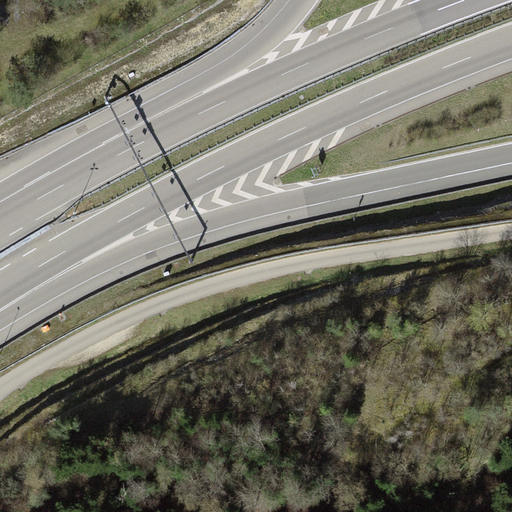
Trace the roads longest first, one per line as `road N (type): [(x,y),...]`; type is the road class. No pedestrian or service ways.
road 1 (motorway): [(0,291),(204,176),(511,40)]
road 2 (track): [(511,234),(223,285),(87,340),(0,399)]
road 3 (motorway): [(0,315),(182,230),(511,153)]
road 4 (motorway): [(467,0),(237,96),(66,181)]
road 5 (motorway): [(300,0),(229,66),(112,128),(66,181)]
